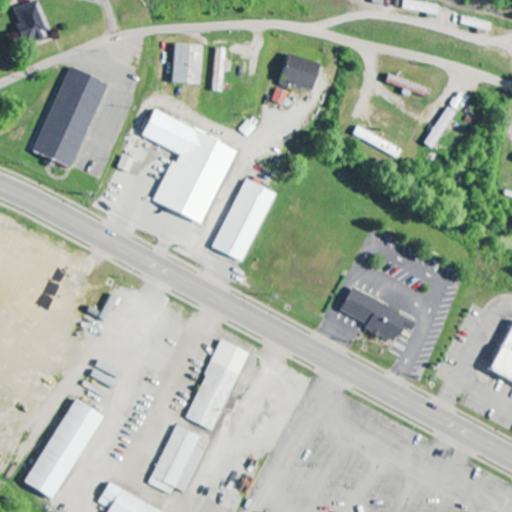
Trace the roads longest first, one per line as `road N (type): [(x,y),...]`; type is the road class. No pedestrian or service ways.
road 1 (primary): [(511,456),(0,185)]
road 2 (residential): [(511,87),(297,26),(257,24),(116,38),(0,86)]
